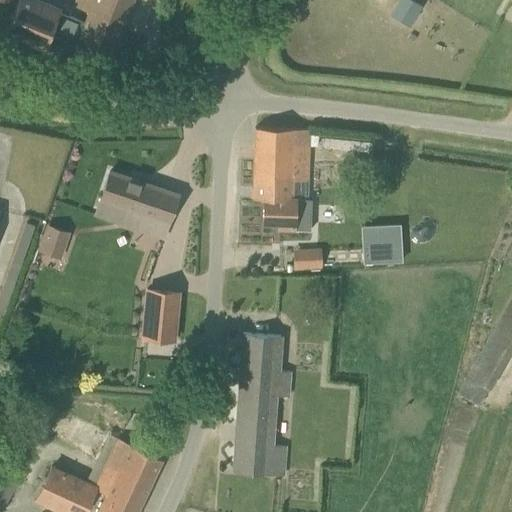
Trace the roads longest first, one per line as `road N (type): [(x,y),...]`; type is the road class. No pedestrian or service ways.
road 1 (unclassified): [(162,511),(195,429),(215,112)]
road 2 (unclassified): [(511,135),(247,111)]
road 3 (unclassified): [(215,112),(0,83)]
